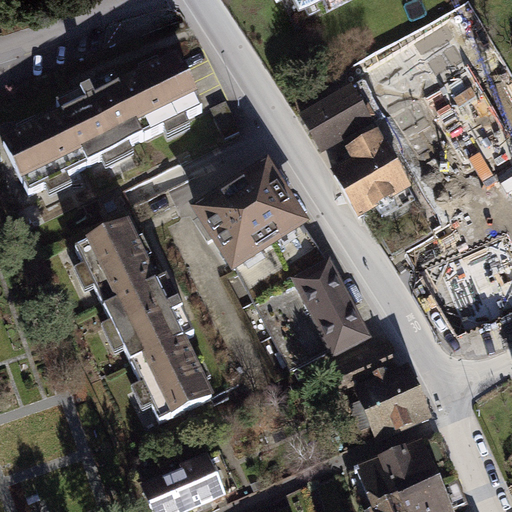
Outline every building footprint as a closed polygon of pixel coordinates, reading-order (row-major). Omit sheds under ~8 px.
[(319,0),(328,16),(357,0),(300,0),(304,7),(315,0),(319,0)] [(511,145),(511,110),(463,30),(420,57),(484,162),(511,145)] [(438,103),(415,62),(365,90),(387,131),(438,103)] [(206,122),(179,64),(4,143),(31,202),(206,122)] [(376,133),(353,93),(301,122),(323,162),(376,133)] [(417,204),(383,143),(348,162),(354,172),(334,183),(363,234),(417,204)] [(364,338),(275,172),(191,216),(280,383),(364,338)] [(226,409),(140,225),(78,254),(164,438),(226,409)] [(404,375),(396,353),(333,377),(341,399),(404,375)] [(431,421),(412,375),(357,397),(376,443),(431,421)] [(448,511),(423,448),(354,475),(369,511),(448,511)] [(204,511),(226,503),(208,459),(182,469),(184,475),(142,492),(149,511),(204,511)]
